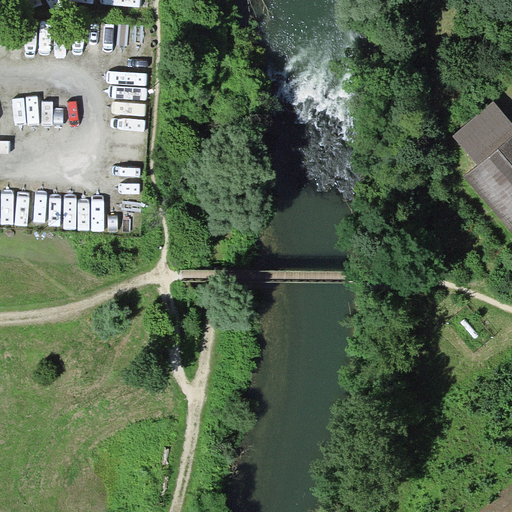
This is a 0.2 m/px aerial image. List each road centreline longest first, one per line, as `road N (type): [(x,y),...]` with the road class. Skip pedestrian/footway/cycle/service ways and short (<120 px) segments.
road 1 (track): [(217,266),(175,511)]
road 2 (track): [(179,274),(156,275),(74,311),(0,317)]
